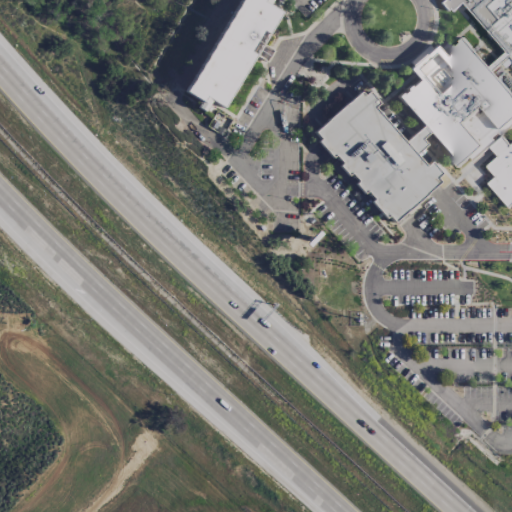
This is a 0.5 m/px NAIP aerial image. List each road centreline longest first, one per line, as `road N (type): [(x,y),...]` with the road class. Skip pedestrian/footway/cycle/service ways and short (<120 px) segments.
road 1 (motorway): [(0,192),(338,511)]
road 2 (motorway): [(458,511),(164,243)]
road 3 (motorway): [(164,243),(0,70)]
